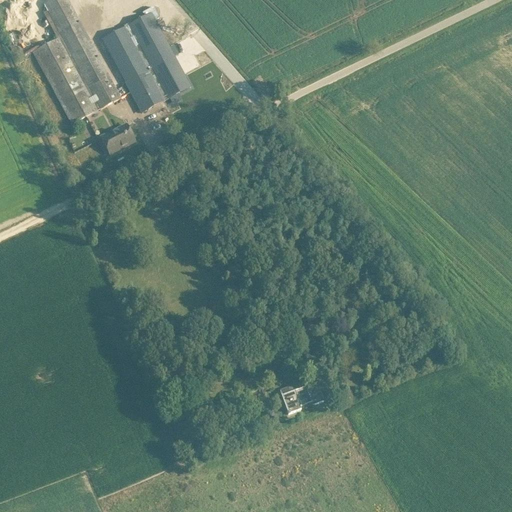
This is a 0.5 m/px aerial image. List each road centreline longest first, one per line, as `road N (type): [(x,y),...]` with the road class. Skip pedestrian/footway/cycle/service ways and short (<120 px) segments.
road 1 (unclassified): [(496,0),(0,238)]
road 2 (unknown): [(391,356),(434,330),(432,319),(264,111)]
road 3 (unknown): [(228,128),(154,0)]
